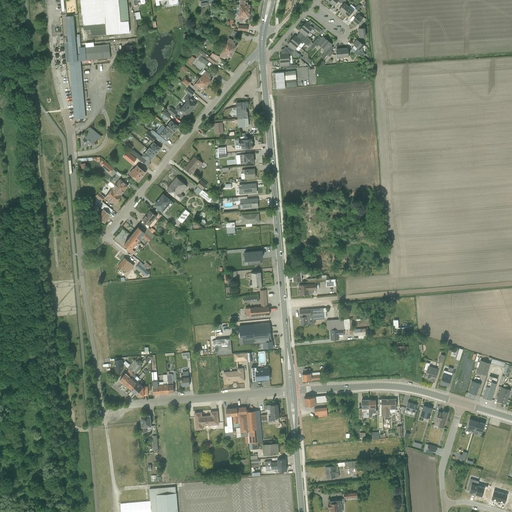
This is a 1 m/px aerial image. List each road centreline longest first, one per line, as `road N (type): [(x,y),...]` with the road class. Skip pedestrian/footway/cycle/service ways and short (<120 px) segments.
road 1 (primary): [(290,391),(261,55)]
road 2 (unclassified): [(80,254),(249,59),(261,55)]
road 3 (track): [(283,302),(511,283)]
road 4 (unclassified): [(132,403),(109,408),(100,400),(80,254)]
road 5 (tertiary): [(290,391),(392,386),(461,403)]
road 6 (residential): [(132,403),(290,391)]
road 7 (unclassified): [(66,110),(80,254)]
road 8 (primary): [(301,511),(290,391)]
